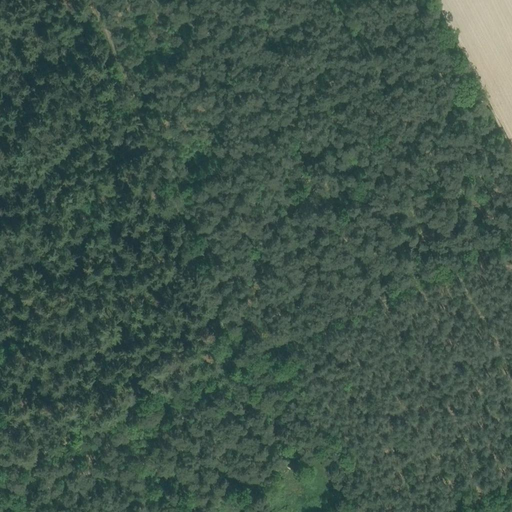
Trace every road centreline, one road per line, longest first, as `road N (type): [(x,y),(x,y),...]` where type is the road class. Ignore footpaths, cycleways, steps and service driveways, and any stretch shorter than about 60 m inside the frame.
road 1 (track): [(27,478),(511,249)]
road 2 (track): [(97,0),(248,374)]
